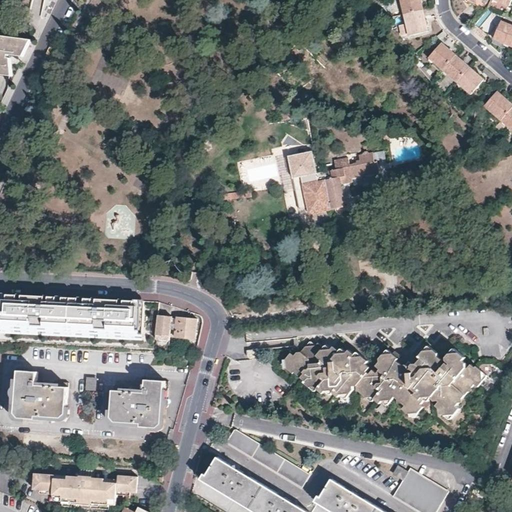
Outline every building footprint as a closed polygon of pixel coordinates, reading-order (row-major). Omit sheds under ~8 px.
[(400,0),(404,14),(424,9),(422,0),(400,0)] [(485,30),(495,13),(487,8),(477,24),(485,30)] [(424,9),(404,14),(410,36),(430,31),(427,20),(424,9)] [(507,44),(511,46),(511,45),(511,25),(501,21),(494,38),(507,44)] [(409,33),(407,24),(399,26),(402,36),(409,33)] [(0,33),(0,72),(15,75),(13,56),(11,56),(11,55),(11,53),(26,55),(34,38),(0,33)] [(444,71),(457,56),(449,49),(443,43),(430,58),(444,71)] [(464,62),(457,56),(444,71),(458,83),(471,68),(464,62)] [(478,74),(471,68),(458,83),(471,95),(485,80),(478,74)] [(484,106),(501,121),(511,108),(511,104),(506,99),(498,91),(484,106)] [(511,108),(501,121),(511,130),(511,108)] [(506,126),(501,121),(500,122),(495,128),(500,132),(506,126)] [(388,130),(380,141),(384,144),(392,134),(388,130)] [(292,151),(284,153),(288,170),(296,168),(292,151)] [(334,170),(325,172),(333,210),(339,209),(345,207),(340,187),(353,184),(353,180),(379,175),(376,164),(374,164),(372,154),(369,155),(367,153),(362,154),(362,157),(358,157),(359,161),(355,162),(356,165),(348,166),(347,160),(333,163),(334,170)] [(299,181),(296,168),(288,170),(291,182),(299,181)] [(333,210),(325,172),(314,173),(315,178),(308,179),(308,183),(295,186),(297,196),(307,194),(307,197),(289,201),(291,219),(333,210)] [(252,190),(219,193),(220,200),(252,197),(252,190)] [(0,331),(143,338),(145,301),(82,298),(82,303),(54,302),(54,297),(46,296),(46,304),(34,303),(34,296),(0,294),(0,331)] [(46,304),(46,296),(34,296),(34,303),(46,304)] [(173,316),(159,315),(158,323),(161,323),(160,330),(157,330),(157,339),(170,340),(173,316)] [(196,339),(197,319),(178,316),(175,337),(189,338),(196,339)] [(478,385),(488,374),(477,366),(476,366),(475,366),(474,366),(472,363),(468,367),(467,366),(467,362),(464,359),(466,355),(455,347),(447,356),(447,360),(451,363),(449,365),(447,363),(440,372),(437,370),(441,364),(441,361),(438,359),(440,357),(438,353),(429,346),(425,352),(423,350),(418,355),(422,359),(420,363),(420,368),(416,373),(412,370),(409,370),(406,374),(401,370),(401,364),(397,361),(402,355),(395,350),(393,352),(388,348),(380,357),(380,359),(382,361),(380,365),(380,369),(379,371),(375,368),(372,372),(369,370),(373,366),(368,363),(370,359),(366,357),(358,350),(356,353),(350,349),(347,351),(342,347),(337,352),(327,344),(324,347),(319,343),(316,345),(310,340),(301,352),(297,352),(294,356),(292,353),(282,365),(294,375),(296,373),(300,376),(303,373),(305,375),(302,378),(306,382),(305,383),(316,392),(319,390),(325,394),(328,391),(333,396),(335,394),(340,398),(343,395),(347,398),(355,389),(355,386),(358,385),(360,390),(374,401),(376,398),(382,403),(385,399),(391,404),(398,396),(401,398),(405,398),(405,401),(408,404),(406,407),(417,416),(427,405),(425,403),(428,398),(430,400),(435,394),(435,397),(437,399),(442,399),(438,404),(442,408),(441,409),(452,419),(461,408),(458,406),(462,401),(460,397),(465,397),(470,390),(470,386),(474,386),(476,384),(478,385)] [(261,360),(261,350),(249,351),(249,358),(252,360),(253,361),(261,360)] [(66,399),(67,381),(35,379),(36,370),(13,369),(12,384),(15,384),(14,412),(18,417),(49,418),(49,415),(61,416),(65,413),(66,399)] [(95,389),(96,377),(86,376),(86,388),(95,389)] [(161,420),(163,393),(166,394),(168,378),(146,376),(145,377),(145,386),(114,384),(113,385),(111,415),(115,420),(126,420),(126,423),(156,425),(161,420)] [(310,474),(238,430),(235,431),(228,442),(303,487),(310,474)] [(310,511),(219,457),(212,469),(204,481),(255,511),(310,511)] [(395,473),(403,479),(408,471),(399,465),(395,473)] [(408,471),(403,479),(394,494),(422,511),(436,511),(449,492),(410,468),(408,471)] [(59,505),(107,509),(108,503),(108,499),(115,499),(116,494),(116,490),(129,491),(136,491),(136,486),(137,476),(117,474),(116,479),(116,482),(92,480),(92,477),(79,476),(79,474),(54,473),(54,477),(39,476),(40,472),(33,471),(31,488),(38,489),(38,492),(51,493),(51,499),(60,499),(59,503),(59,505)] [(388,511),(333,479),(332,479),(327,487),(317,503),(332,511),(388,511)]
